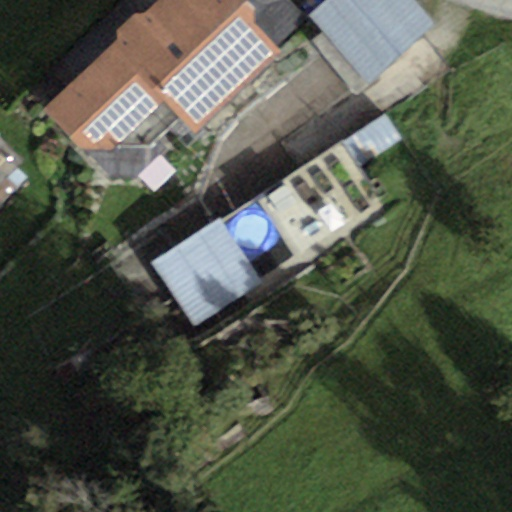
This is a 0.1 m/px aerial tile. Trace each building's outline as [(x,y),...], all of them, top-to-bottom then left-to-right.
[(123,41),(47,115),(110,179),(135,182),(187,131),(195,139),(284,52),(275,44),(231,0),(164,0),(146,18),(134,17),(120,32),(123,41)] [(287,0),(231,0),(275,44),(303,16),(287,0)] [(415,0),(328,0),(310,17),(369,83),(436,24),(415,0)] [(339,146),(153,263),(194,327),(380,211),(339,146)] [(0,188),(19,169),(0,150),(0,188)]
